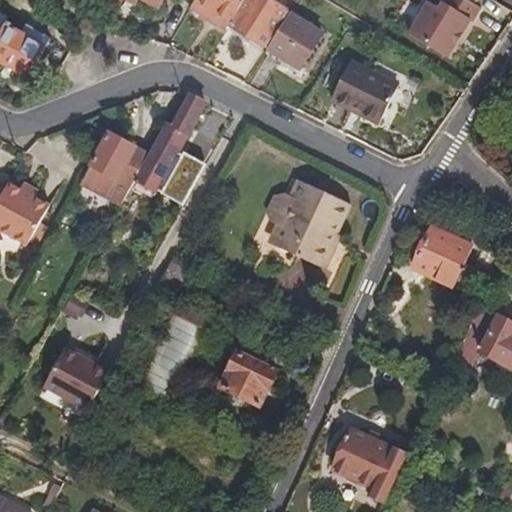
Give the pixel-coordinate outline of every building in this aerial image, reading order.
[(244,0),(195,0),(190,10),(226,31),(227,29),(244,0)] [(263,51),(286,14),(287,11),(268,0),(244,0),(227,29),(263,51)] [(426,5),(407,38),(447,60),(468,22),(471,23),(478,9),(462,0),(443,0),(437,11),(426,5)] [(298,72),(322,35),(286,14),(263,51),(298,72)] [(0,63),(26,78),(48,37),(23,23),(18,33),(0,23),(0,63)] [(380,127),(399,88),(349,64),(331,103),(380,127)] [(177,155),(204,104),(188,95),(170,127),(164,123),(146,156),(132,181),(144,187),(140,194),(152,200),(157,190),(177,155)] [(132,181),(146,156),(107,134),(79,184),(118,206),(128,188),(132,181)] [(177,155),(157,190),(162,192),(160,195),(180,206),(203,165),(183,154),(181,158),(177,155)] [(0,233),(25,248),(47,209),(6,185),(0,195),(0,233)] [(331,241),(347,210),(295,185),(286,202),(287,206),(287,210),(281,222),(274,227),(267,241),(269,250),(320,275),(330,253),(319,246),(323,237),(331,241)] [(281,222),(287,210),(287,206),(286,202),(280,199),(270,201),(264,213),(268,224),(274,227),(281,222)] [(454,288),(473,248),(434,230),(414,270),(454,288)] [(330,253),(335,243),(331,241),(323,237),(319,246),(330,253)] [(190,262),(196,248),(185,243),(178,256),(190,262)] [(176,304),(192,276),(171,262),(164,271),(153,290),(176,304)] [(87,303),(69,294),(60,311),(77,321),(87,303)] [(211,315),(186,302),(179,317),(204,329),(211,315)] [(511,324),(480,310),(463,346),(511,370),(511,324)] [(66,403),(88,363),(63,349),(40,389),(66,403)] [(260,410),(279,373),(239,354),(220,389),(260,410)] [(85,414),(107,374),(88,363),(66,403),(85,414)] [(399,394),(404,379),(377,367),(371,382),(399,394)] [(140,414),(134,428),(161,441),(168,427),(140,414)] [(387,507),(397,488),(411,459),(352,432),(334,473),(374,492),(370,499),(387,507)] [(0,511),(23,511),(0,500),(0,511)]
